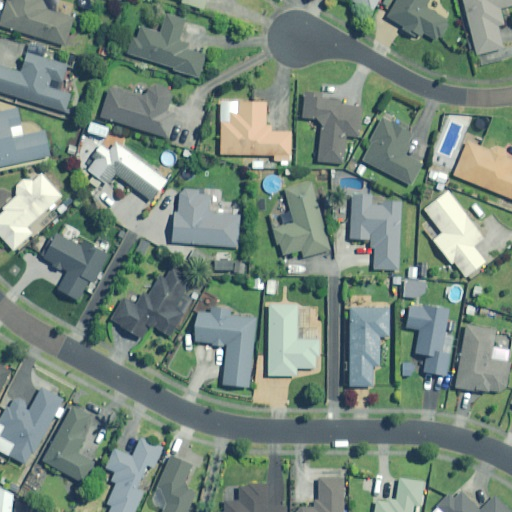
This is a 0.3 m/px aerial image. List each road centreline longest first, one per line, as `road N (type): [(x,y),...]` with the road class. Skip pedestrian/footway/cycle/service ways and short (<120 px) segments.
road 1 (residential): [(0,308),(93,371),(197,418),(433,434),(511,461)]
road 2 (residential): [(299,36),(345,46),(426,88),(511,97)]
